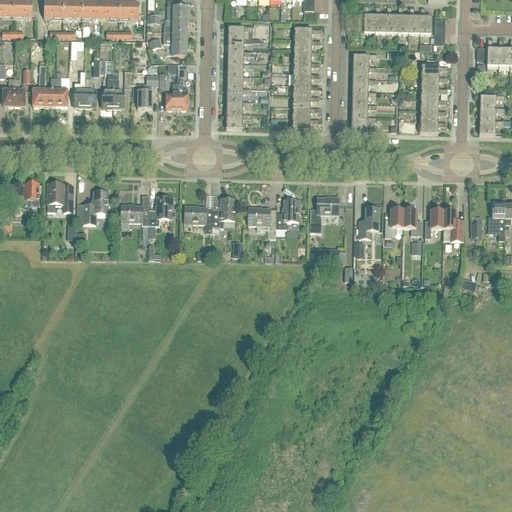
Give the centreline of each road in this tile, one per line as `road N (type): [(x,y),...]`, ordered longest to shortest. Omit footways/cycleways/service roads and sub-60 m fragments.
road 1 (residential): [(252,511),(330,350)]
road 2 (residential): [(390,511),(465,352)]
road 3 (tertiary): [(160,159),(0,156)]
road 4 (residential): [(205,151),(207,0)]
road 5 (residential): [(333,144),(339,0)]
road 6 (residential): [(330,350),(465,352)]
road 7 (residential): [(461,157),(464,31)]
